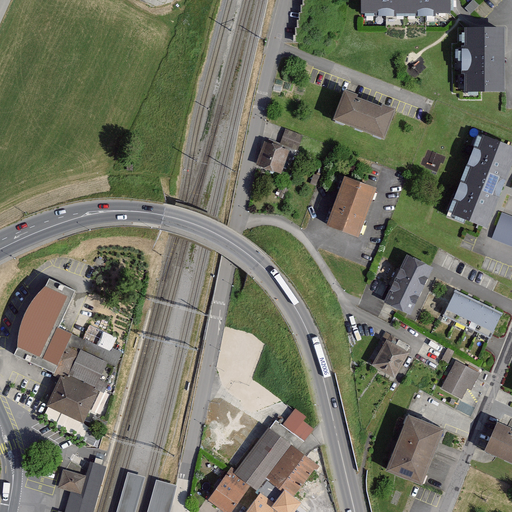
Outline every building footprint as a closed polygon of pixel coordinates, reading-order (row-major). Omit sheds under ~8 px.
[(324,0),(305,0),(295,45),(313,45),(324,0)] [(408,0),(360,0),(360,19),(408,19),(408,0)] [(452,0),(408,0),(408,19),(452,20),(452,0)] [(501,93),(501,31),(462,31),(462,93),(501,93)] [(396,115),(345,96),(335,124),(385,144),(396,115)] [(276,150),(266,146),(259,164),(284,174),(293,152),(299,154),(305,139),(287,132),(281,146),(277,145),(276,150)] [(511,172),(511,148),(475,133),(442,211),(488,230),(511,172)] [(346,183),(329,226),(359,238),(376,195),(346,183)] [(493,239),(511,243),(511,215),(501,212),(493,239)] [(432,268),(401,253),(389,279),(419,294),(432,268)] [(105,262),(97,259),(95,265),(103,268),(105,262)] [(419,294),(389,279),(378,301),(408,316),(419,294)] [(76,292),(49,280),(45,288),(37,298),(29,310),(23,323),(20,337),(18,347),(14,355),(55,374),(72,335),(72,334),(60,328),(76,292)] [(465,297),(453,292),(442,318),(454,323),(465,297)] [(477,302),(465,297),(454,323),(465,328),(477,302)] [(487,307),(477,302),(465,328),(476,333),(487,307)] [(487,307),(476,333),(489,339),(500,312),(487,307)] [(115,355),(72,335),(55,374),(54,376),(61,379),(50,405),(83,423),(99,391),(104,393),(121,354),(116,351),(115,355)] [(405,354),(386,342),(371,367),(390,379),(405,354)] [(479,373),(453,360),(438,390),(460,401),(466,389),(470,391),(479,373)] [(388,471),(422,485),(445,428),(411,414),(388,471)] [(276,423),(270,432),(299,452),(314,431),(304,424),(296,437),(276,423)] [(511,433),(492,426),(482,452),(511,464),(511,433)] [(299,452),(270,432),(239,476),(254,487),(263,493),(268,486),(284,497),(310,460),(299,452)] [(323,469),(310,460),(284,497),(268,486),(263,493),(289,511),(313,511),(314,511),(306,506),(325,478),(320,475),(323,469)] [(86,476),(63,469),(58,488),(81,495),(86,476)] [(136,511),(146,477),(128,472),(117,511),(136,511)] [(220,490),(214,499),(232,511),(236,511),(254,487),(239,476),(235,474),(223,491),(220,490)] [(169,511),(176,485),(156,480),(147,511),(169,511)] [(289,511),(263,493),(249,511),(289,511)]
